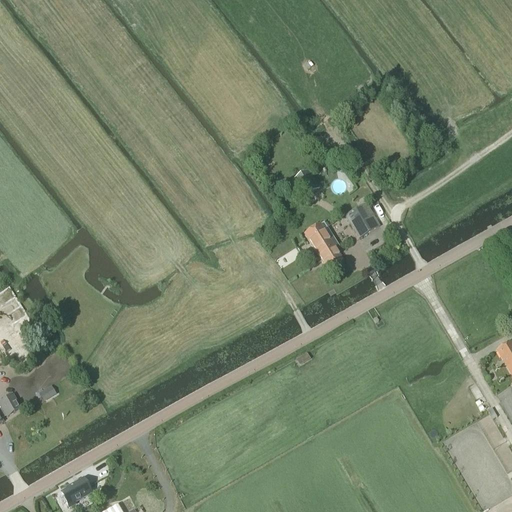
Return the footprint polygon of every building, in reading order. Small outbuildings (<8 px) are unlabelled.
[(304,199),(318,190),(308,173),(293,182),(304,199)] [(358,239),(379,227),(366,205),(345,217),(358,239)] [(320,226),(304,236),(316,255),(314,256),(319,264),(321,263),(326,270),(342,260),(335,250),(339,248),(332,238),(329,240),(320,226)] [(511,343),(511,342),(496,352),(511,379),(511,343)] [(306,354),(295,360),(299,366),(309,360),(306,354)] [(41,390),(35,394),(38,399),(41,398),(44,404),(52,399),(57,396),(52,388),(43,393),(41,390)] [(511,389),(497,398),(511,423),(511,389)] [(0,407),(3,413),(0,415),(0,419),(1,420),(6,417),(7,419),(20,410),(12,397),(0,403),(0,407)] [(74,503),(91,493),(83,480),(66,490),(67,492),(61,495),(69,508),(75,504),(74,503)]
